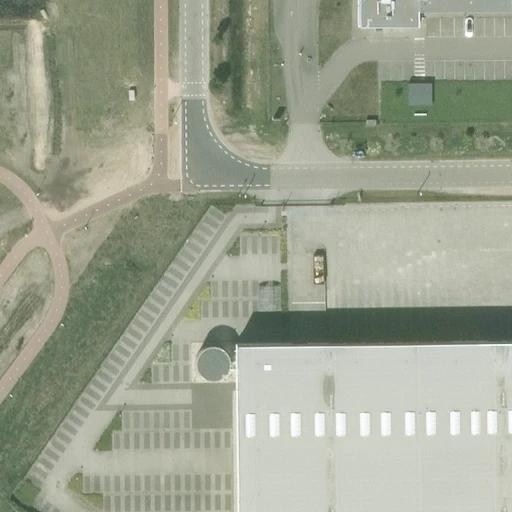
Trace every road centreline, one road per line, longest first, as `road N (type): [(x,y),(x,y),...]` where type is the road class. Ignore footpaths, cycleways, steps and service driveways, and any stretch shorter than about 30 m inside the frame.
road 1 (unclassified): [(193,179),(511,176)]
road 2 (unclassified): [(192,0),(193,179)]
